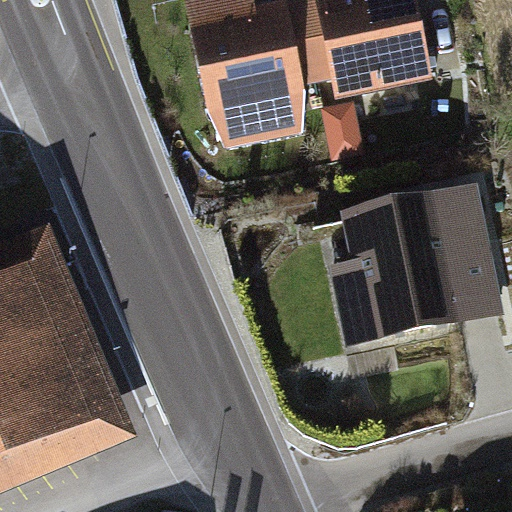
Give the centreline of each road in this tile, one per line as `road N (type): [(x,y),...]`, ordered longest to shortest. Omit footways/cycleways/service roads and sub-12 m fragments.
road 1 (tertiary): [(44,0),(192,381),(260,492)]
road 2 (residential): [(260,492),(511,429)]
